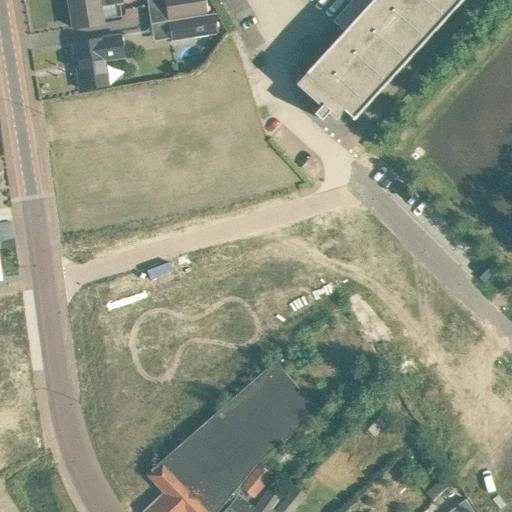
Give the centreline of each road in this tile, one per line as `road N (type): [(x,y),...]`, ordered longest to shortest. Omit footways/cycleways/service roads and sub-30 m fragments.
road 1 (residential): [(44,280),(352,193),(511,340)]
road 2 (secondary): [(44,280),(0,4)]
road 3 (secondary): [(98,511),(74,459),(44,280)]
